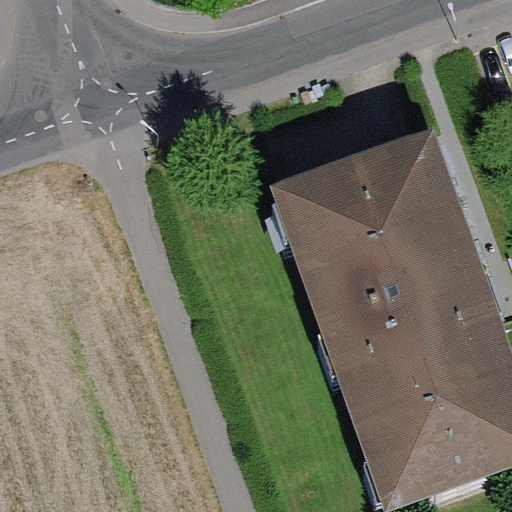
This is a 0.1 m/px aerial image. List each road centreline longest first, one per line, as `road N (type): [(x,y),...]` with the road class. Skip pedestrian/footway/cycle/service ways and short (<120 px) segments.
road 1 (track): [(243,511),(99,109)]
road 2 (residential): [(99,109),(437,0)]
